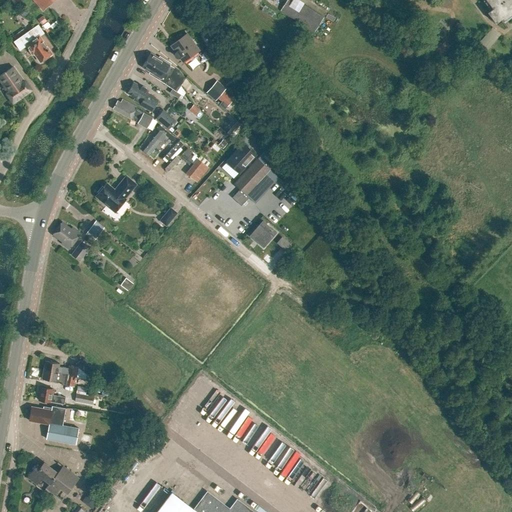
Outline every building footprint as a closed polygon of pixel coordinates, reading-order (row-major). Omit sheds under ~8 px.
[(32,7),(38,14),(42,10),(52,0),(33,0),(36,3),(32,7)] [(264,0),(314,32),(323,18),(295,0),(264,0)] [(511,0),(486,0),(492,8),(487,12),(496,23),(500,19),(502,22),(511,14),(511,0)] [(37,19),(42,25),(46,21),(42,16),(37,19)] [(44,33),(38,25),(14,41),(20,50),(27,45),(32,53),(34,52),(40,61),(51,54),(39,36),(44,33)] [(485,53),(500,35),(492,27),(476,46),(485,53)] [(179,57),(180,57),(183,61),(191,55),(194,58),(196,57),(201,64),(205,61),(199,55),(201,53),(187,34),(182,37),(171,45),(176,52),(175,53),(175,54),(175,56),(175,57),(177,58),(178,58),(179,58),(179,57)] [(165,72),(181,85),(187,76),(169,65),(170,63),(162,58),(161,60),(150,53),(146,60),(165,72)] [(169,93),(178,98),(180,95),(176,92),(181,85),(165,72),(146,60),(141,67),(153,74),(152,76),(160,80),(159,80),(165,84),(161,89),(168,94),(169,93)] [(0,80),(8,92),(7,94),(13,102),(31,90),(25,81),(23,82),(12,67),(0,75),(0,80)] [(133,82),(127,93),(141,101),(139,105),(151,112),(158,101),(146,94),(148,91),(133,82)] [(224,91),(217,97),(227,106),(233,100),(224,91)] [(113,109),(130,118),(136,108),(122,100),(120,103),(117,101),(113,109)] [(200,110),(193,104),(189,109),(196,115),(200,110)] [(169,130),(176,120),(163,110),(156,119),(160,123),(169,130)] [(142,112),(136,123),(146,128),(152,118),(142,112)] [(176,136),(168,130),(169,130),(160,123),(156,128),(159,130),(142,152),(148,156),(155,147),(158,150),(168,138),(172,141),(176,136)] [(219,145),(223,148),(233,137),(229,134),(219,145)] [(169,170),(180,159),(175,155),(184,145),(178,140),(163,157),(169,163),(166,167),(169,170)] [(227,161),(240,173),(256,155),(243,143),(227,161)] [(186,163),(184,164),(186,166),(187,164),(189,165),(192,161),(191,159),(193,157),(190,154),(191,152),(187,149),(180,157),(185,161),(185,162),(186,163)] [(234,184),(245,195),(252,201),(276,175),(257,158),(234,184)] [(197,159),(186,174),(197,182),(208,168),(197,159)] [(96,196),(115,212),(126,199),(125,198),(136,184),(126,176),(115,190),(107,183),(96,196)] [(289,176),(282,183),(290,191),(297,184),(289,176)] [(170,207),(160,220),(166,226),(177,213),(170,207)] [(249,236),(263,248),(276,233),(262,221),(249,236)] [(96,222),(89,230),(97,237),(104,228),(96,222)] [(62,243),(61,244),(68,250),(80,234),(72,229),(71,230),(62,223),(61,225),(60,225),(54,233),(55,234),(53,236),(62,243)] [(282,237),(279,241),(277,243),(286,251),(287,250),(291,245),(282,237)] [(81,242),(71,256),(80,262),(89,248),(81,242)] [(121,285),(129,290),(134,283),(126,277),(121,285)] [(44,371),(75,376),(77,368),(68,366),(68,369),(59,367),(60,364),(45,362),(44,371)] [(65,386),(73,387),(75,376),(44,371),(42,380),(57,382),(57,380),(65,381),(65,386)] [(75,403),(93,406),(94,396),(85,395),(87,388),(77,387),(75,403)] [(40,388),(38,400),(64,404),(65,398),(53,396),(54,391),(40,388)] [(46,439),(76,444),(79,428),(62,425),(66,408),(52,406),(51,408),(44,407),(43,409),(31,407),(29,421),(49,424),(46,439)] [(219,433),(235,412),(231,409),(215,430),(219,433)] [(141,455),(144,458),(154,444),(151,441),(141,455)] [(117,485),(122,489),(132,476),(133,477),(137,473),(136,472),(144,460),(139,456),(117,485)] [(307,461),(297,478),(308,485),(311,479),(317,482),(314,489),(320,492),(324,484),(328,487),(334,476),(307,461)] [(46,489),(54,495),(63,484),(70,490),(78,479),(63,467),(58,474),(44,463),(40,468),(37,465),(27,478),(37,485),(42,479),(49,484),(46,489)] [(106,497),(112,502),(119,493),(113,488),(106,497)] [(92,509),(100,499),(90,491),(82,502),(92,509)] [(415,510),(426,500),(417,491),(406,500),(415,510)] [(172,493),(157,511),(253,511),(237,500),(229,509),(207,492),(193,510),(172,493)]
